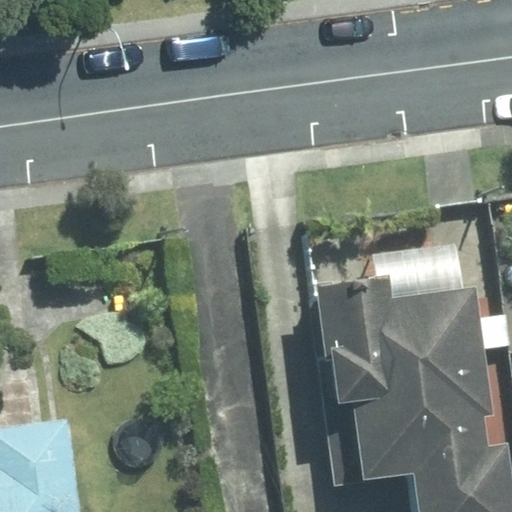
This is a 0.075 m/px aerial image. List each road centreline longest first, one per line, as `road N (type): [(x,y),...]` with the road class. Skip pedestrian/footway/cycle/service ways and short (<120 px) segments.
road 1 (tertiary): [(0,120),(511,54)]
road 2 (unknown): [(257,87),(311,511)]
